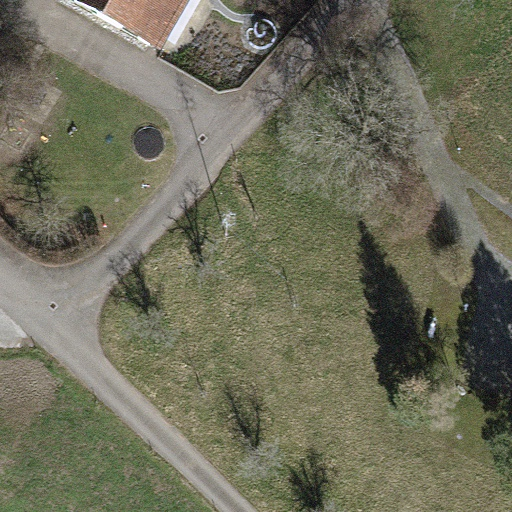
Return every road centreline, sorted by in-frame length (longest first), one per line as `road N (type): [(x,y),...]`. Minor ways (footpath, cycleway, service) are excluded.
road 1 (track): [(37,322),(341,0)]
road 2 (track): [(370,0),(500,291),(481,377)]
road 3 (track): [(0,288),(241,511)]
